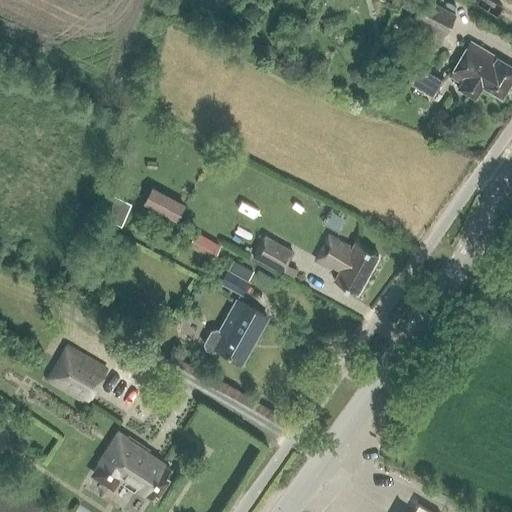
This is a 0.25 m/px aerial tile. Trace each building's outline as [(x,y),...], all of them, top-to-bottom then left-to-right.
[(439,45),(455,15),(426,0),(423,0),(408,28),(439,45)] [(461,83),(457,88),(475,99),(482,88),(501,99),(511,81),(511,67),(470,42),(450,76),(461,83)] [(404,70),(400,78),(432,96),(437,88),(404,70)] [(160,184),(151,202),(186,218),(195,200),(160,184)] [(121,226),(131,204),(115,196),(105,219),(121,226)] [(189,244),(213,257),(219,246),(195,233),(189,244)] [(252,259),(282,275),(295,250),(265,234),(252,259)] [(338,272),(334,281),(357,293),(378,255),(355,242),(351,248),(330,235),(315,261),(338,272)] [(221,282),(242,293),(248,281),(227,270),(221,282)] [(217,330),(211,331),(204,343),(206,348),(211,351),(216,350),(240,363),(266,317),(237,300),(219,331),(217,330)] [(107,370),(67,346),(48,380),(87,404),(107,370)] [(126,440),(119,436),(94,474),(112,486),(121,474),(137,484),(135,487),(152,498),(171,470),(153,458),(152,460),(145,455),(148,450),(128,437),(126,440)]
